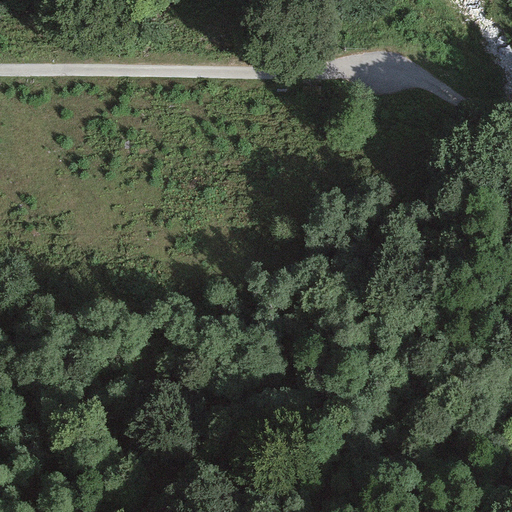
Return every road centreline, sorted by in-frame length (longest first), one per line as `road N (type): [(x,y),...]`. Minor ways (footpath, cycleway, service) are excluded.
road 1 (unclassified): [(0,71),(384,74)]
road 2 (track): [(384,74),(428,84),(511,126)]
